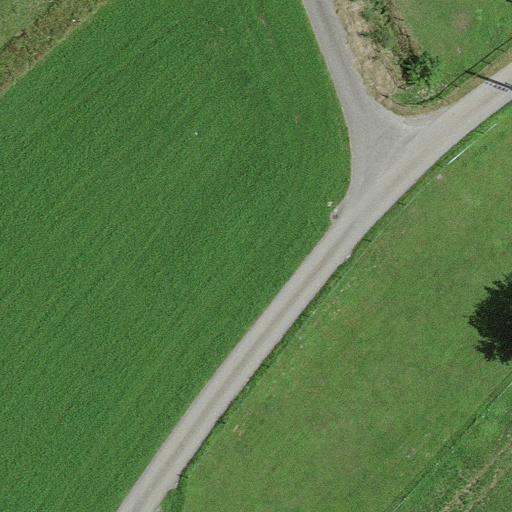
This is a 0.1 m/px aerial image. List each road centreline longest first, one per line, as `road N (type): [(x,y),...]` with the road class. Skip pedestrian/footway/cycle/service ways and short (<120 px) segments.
road 1 (track): [(144,511),(278,328),(390,194),(511,103)]
road 2 (track): [(314,0),(390,194)]
